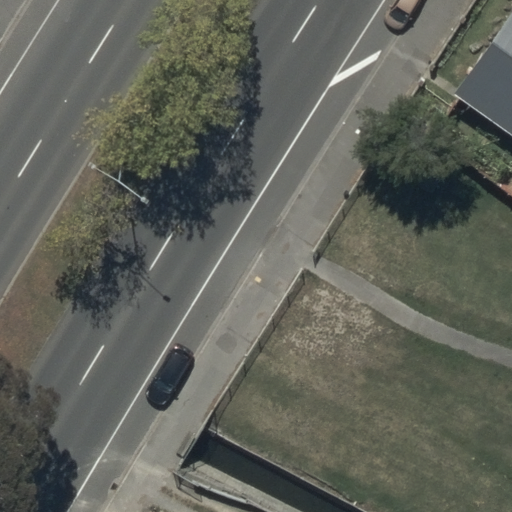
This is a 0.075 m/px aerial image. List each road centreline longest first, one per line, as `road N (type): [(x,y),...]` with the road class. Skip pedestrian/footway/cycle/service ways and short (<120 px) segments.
road 1 (primary): [(319,0),(4,511)]
road 2 (primary): [(0,208),(130,0)]
